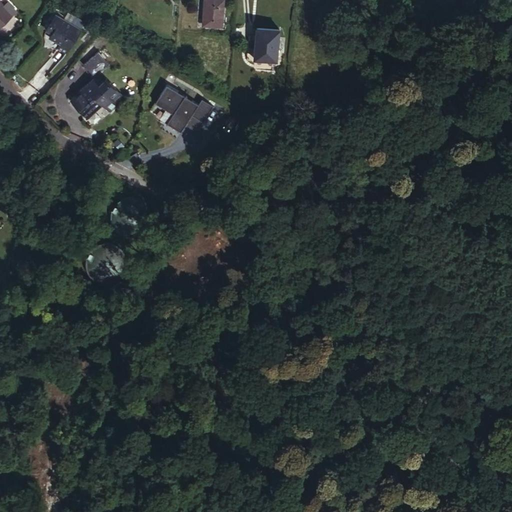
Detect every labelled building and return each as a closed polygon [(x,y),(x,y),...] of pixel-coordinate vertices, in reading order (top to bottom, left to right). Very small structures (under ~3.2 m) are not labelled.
[(0,0),(0,22),(12,11),(1,0),(0,0)] [(231,0),(209,0),(207,30),(229,32),(231,0)] [(62,10),(56,6),(47,23),(53,27),(50,31),(62,38),(59,42),(67,47),(82,22),(62,10)] [(264,28),(262,60),(284,62),(286,30),(264,28)] [(80,66),(94,78),(107,63),(93,51),(80,66)] [(86,86),(104,102),(112,110),(119,102),(117,100),(124,92),(106,76),(99,83),(94,78),(86,86)] [(186,94),(167,83),(149,112),(168,123),(186,94)] [(90,117),(104,102),(86,86),(73,101),(90,117)] [(200,102),(186,94),(168,123),(162,133),(176,141),(183,129),(200,102)] [(211,109),(200,102),(183,129),(195,137),(211,109)] [(127,142),(123,136),(117,141),(121,147),(127,142)] [(140,198),(123,198),(124,222),(141,222),(140,198)]
